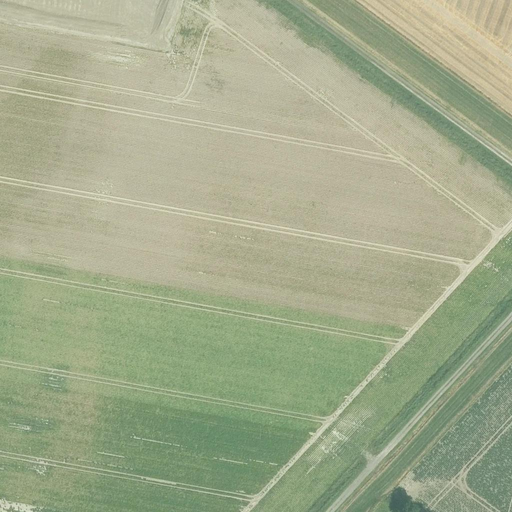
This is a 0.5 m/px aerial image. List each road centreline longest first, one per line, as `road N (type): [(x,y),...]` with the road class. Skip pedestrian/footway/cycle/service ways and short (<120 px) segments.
road 1 (track): [(511,165),(291,0)]
road 2 (track): [(328,511),(511,314)]
